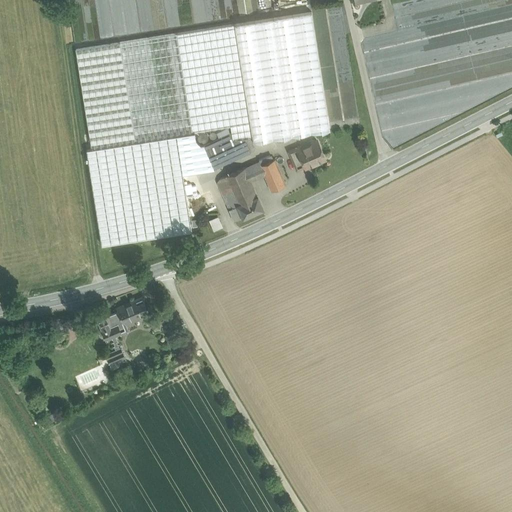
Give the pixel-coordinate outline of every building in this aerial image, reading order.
[(234,24),(75,49),(91,148),(250,122),(234,24)] [(402,77),(407,97),(439,89),(437,79),(432,84),(430,78),(423,80),(416,72),(418,72),(424,66),(425,70),(429,69),(428,65),(431,62),(429,55),(427,57),(374,70),(366,63),(378,110),(384,108),(383,102),(390,100),(388,92),(383,88),(378,89),(377,84),(387,74),(391,73),(392,78),(396,77),(394,69),(402,77)] [(342,56),(251,78),(266,143),(283,138),(358,120),(342,56)] [(240,128),(204,144),(187,153),(197,175),(250,151),(240,128)] [(298,148),(298,149),(305,166),(306,167),(325,159),(317,140),(298,148)] [(305,166),(298,149),(298,148),(298,147),(289,151),(296,169),(305,166)] [(275,158),(260,165),(264,175),(271,190),(286,184),(275,158)] [(260,165),(252,168),(256,178),(264,175),(260,165)] [(245,167),(220,178),(217,182),(229,209),(238,205),(237,204),(257,196),(246,171),(245,167)] [(195,215),(180,181),(170,185),(185,219),(195,215)] [(257,196),(237,204),(238,205),(229,209),(234,221),(243,217),(243,218),(263,209),(258,196),(257,196)] [(137,299),(118,307),(119,311),(107,316),(105,312),(96,316),(102,330),(103,330),(107,338),(120,333),(120,332),(120,330),(124,328),(125,324),(125,322),(142,315),(149,312),(145,301),(139,303),(137,299)] [(160,310),(149,314),(152,319),(151,320),(155,330),(162,327),(163,324),(162,322),(165,321),(160,310)] [(121,347),(112,351),(118,365),(119,365),(118,364),(127,361),(121,347)]
